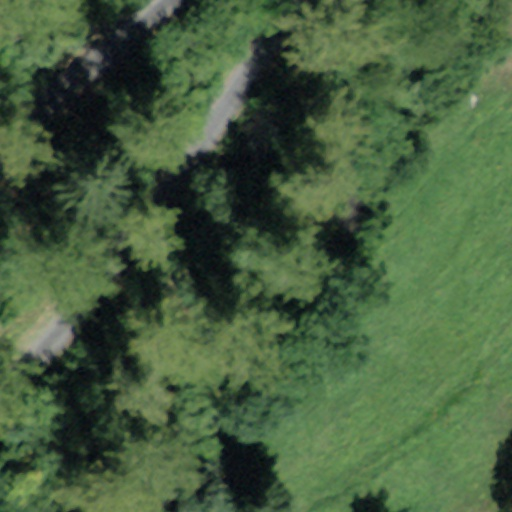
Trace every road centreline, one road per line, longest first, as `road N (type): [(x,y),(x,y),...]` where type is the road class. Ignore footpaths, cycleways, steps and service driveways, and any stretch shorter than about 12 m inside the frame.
road 1 (unclassified): [(0,402),(219,121),(298,0)]
road 2 (unclassified): [(169,0),(0,146)]
